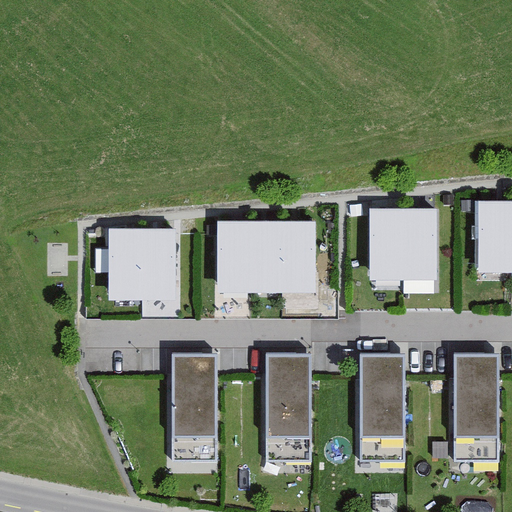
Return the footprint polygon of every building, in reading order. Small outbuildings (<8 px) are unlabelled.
[(511,206),(487,207),(487,274),(511,273),(511,206)] [(443,282),(442,212),(378,213),(379,283),(443,282)] [(325,223),(226,224),(227,291),(326,290),(325,223)] [(183,299),(182,229),(117,230),(119,300),(183,299)] [(219,464),(222,356),(177,355),(175,463),(219,464)] [(314,465),(317,357),(272,356),(270,464),(314,465)] [(408,465),(410,357),(366,356),(363,464),(408,465)] [(501,466),(503,359),(458,358),(456,465),(501,466)]
